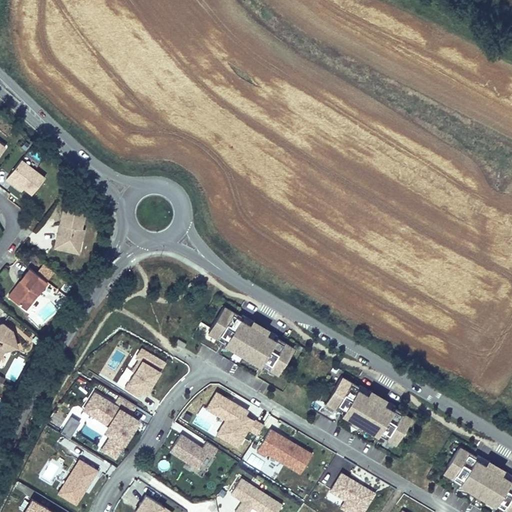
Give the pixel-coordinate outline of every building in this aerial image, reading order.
[(0,163),(12,149),(0,139),(0,163)] [(50,180),(29,162),(13,181),(20,187),(23,183),(32,191),(37,195),(50,180)] [(32,191),(23,183),(20,187),(29,194),(32,191)] [(60,250),(73,253),(76,241),(80,242),(83,229),(80,228),(84,211),(66,207),(57,246),(60,250)] [(50,282),(34,269),(11,296),(27,309),(50,282)] [(242,314),(225,304),(208,332),(224,342),(224,344),(260,365),(261,364),(278,375),(295,346),(278,336),(279,335),(268,329),(266,332),(249,322),(251,318),(243,313),(242,314)] [(253,317),(251,318),(249,322),(266,332),(268,329),(269,327),(253,317)] [(0,363),(2,359),(0,357),(2,354),(4,350),(6,352),(24,346),(19,332),(8,326),(0,328),(0,363)] [(186,343),(178,338),(175,343),(183,348),(186,343)] [(24,346),(6,352),(4,350),(2,354),(0,357),(2,359),(0,363),(0,370),(0,371),(9,356),(25,350),(24,346)] [(142,347),(136,357),(139,358),(132,369),(135,371),(125,388),(140,398),(144,391),(148,394),(167,363),(142,347)] [(360,384),(342,374),(325,403),(342,412),(341,414),(378,435),(378,434),(396,445),(413,416),(396,406),(396,405),(386,399),(384,402),(367,392),(369,389),(360,383),(360,384)] [(370,387),(369,389),(367,392),(384,402),(386,399),(387,397),(370,387)] [(131,423),(135,416),(132,414),(137,406),(119,395),(114,403),(95,391),(84,408),(109,424),(112,435),(108,442),(121,450),(136,426),(131,423)] [(218,392),(208,408),(228,419),(218,436),(239,448),(244,439),(252,443),(262,425),(245,415),(248,409),(218,392)] [(136,426),(140,419),(135,416),(131,423),(136,426)] [(71,438),(80,423),(72,417),(62,433),(71,438)] [(313,453),(271,428),(258,450),(266,455),(268,452),(301,473),(313,453)] [(202,445),(180,432),(168,450),(197,468),(207,452),(213,455),(218,447),(206,440),(202,445)] [(116,457),(121,450),(108,442),(104,449),(116,457)] [(478,454),(460,444),(443,473),(460,482),(459,484),(496,505),(496,504),(510,511),(511,511),(511,473),(504,469),(502,472),(485,462),(487,459),(478,453),(478,454)] [(488,457),(487,459),(485,462),(502,472),(504,469),(505,467),(488,457)] [(77,504),(98,470),(81,459),(60,493),(77,504)] [(360,511),(373,491),(340,471),(329,490),(350,503),(346,510),(348,511),(360,511)] [(243,502),(236,511),(247,511),(251,506),(260,511),(277,511),(283,503),(241,476),(230,493),(243,502)] [(172,511),(173,511),(147,493),(140,503),(142,504),(136,511),(172,511)] [(346,510),(350,503),(343,498),(338,506),(346,510)] [(52,511),(30,499),(23,511),(52,511)]
